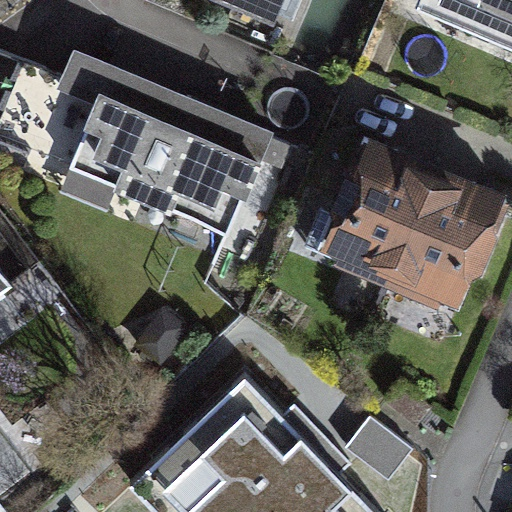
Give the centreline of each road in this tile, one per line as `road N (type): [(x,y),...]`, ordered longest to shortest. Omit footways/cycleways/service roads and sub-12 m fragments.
road 1 (residential): [(105,0),(138,23),(322,102)]
road 2 (residential): [(511,351),(481,426),(460,511)]
